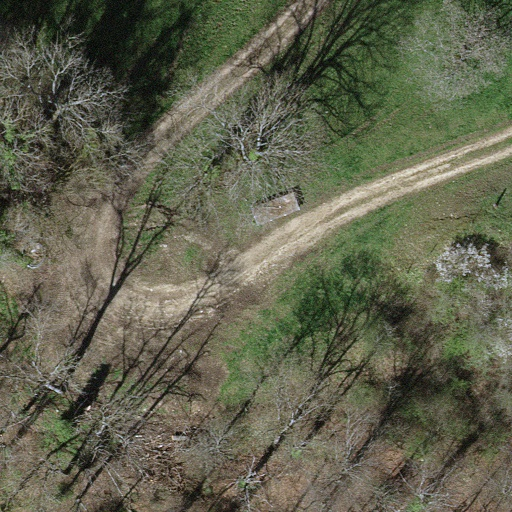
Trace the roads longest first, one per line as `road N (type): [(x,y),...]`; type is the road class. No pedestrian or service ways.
road 1 (track): [(308,0),(133,173),(96,239),(96,285),(125,316),(165,322),(216,302),(367,184),(511,137)]
road 2 (track): [(165,322),(440,498),(505,511)]
